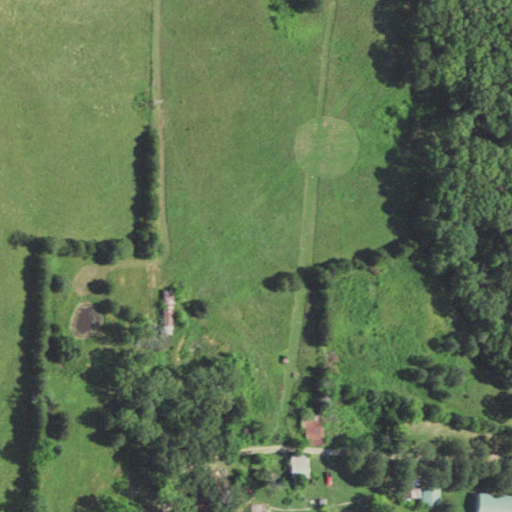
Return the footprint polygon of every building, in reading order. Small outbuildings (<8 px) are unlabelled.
[(176,288),(165,288),(166,333),(176,333),(176,288)] [(309,426),(308,444),(326,445),(327,415),(304,414),(304,426),(309,426)] [(310,473),(310,454),(293,454),(293,474),(310,473)] [(423,496),(423,504),(441,504),(441,486),(418,487),(417,470),(405,470),(406,497),(423,496)] [(474,511),(508,511),(510,494),(476,492),(474,511)] [(268,511),(270,504),(253,502),(251,511),(268,511)]
